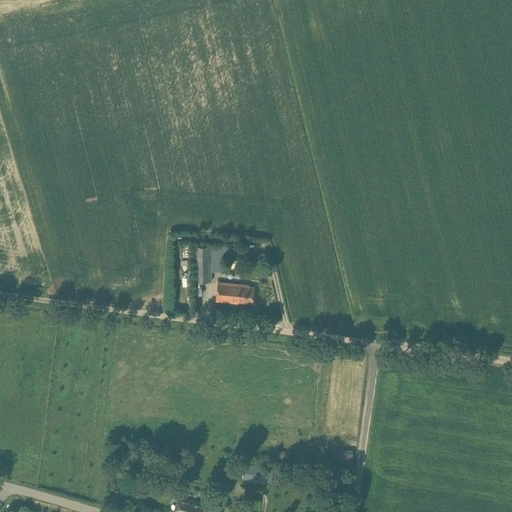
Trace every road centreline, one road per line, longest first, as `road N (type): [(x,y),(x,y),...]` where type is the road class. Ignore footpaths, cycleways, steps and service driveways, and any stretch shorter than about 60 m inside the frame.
road 1 (unclassified): [(355,511),(377,350),(187,320)]
road 2 (track): [(0,296),(187,320)]
road 3 (track): [(377,350),(511,364)]
